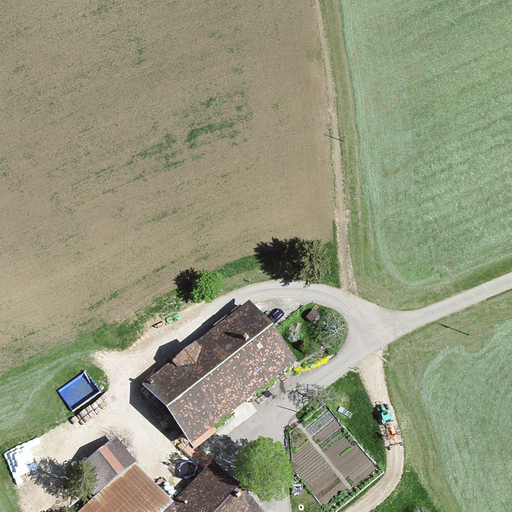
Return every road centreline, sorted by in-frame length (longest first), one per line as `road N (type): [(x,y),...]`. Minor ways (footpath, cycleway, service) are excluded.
road 1 (unclassified): [(280,511),(251,464),(268,418),(396,327),(511,279)]
road 2 (track): [(354,511),(386,484),(396,454),(361,347)]
